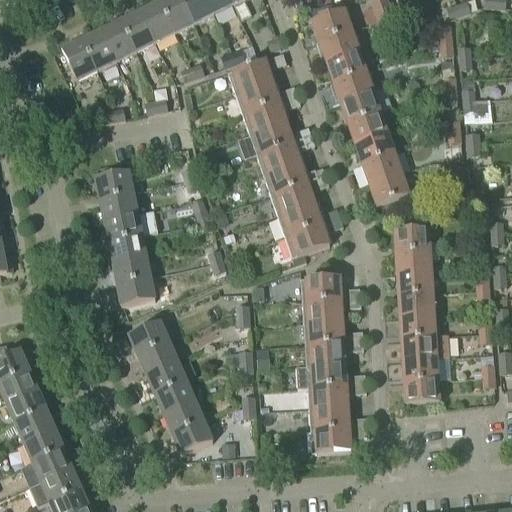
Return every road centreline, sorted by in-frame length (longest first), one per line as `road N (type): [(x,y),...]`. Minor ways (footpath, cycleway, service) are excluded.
road 1 (residential): [(359,486),(146,501),(126,491),(73,369),(67,314),(74,287),(47,158),(21,144),(1,42),(9,12),(34,0)]
road 2 (residential): [(359,486),(385,491),(511,476)]
